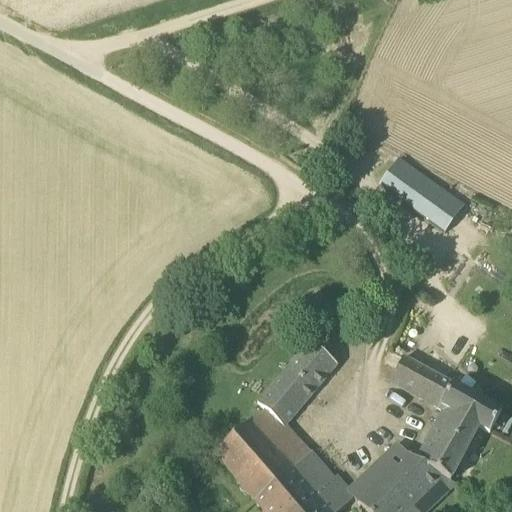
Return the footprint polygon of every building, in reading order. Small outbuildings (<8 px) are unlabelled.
[(379,188),(445,235),(464,209),(399,161),(379,188)] [(456,286),(469,265),(452,255),(439,276),(456,286)] [(337,367),(310,345),(310,344),(257,405),(284,430),(337,367)] [(439,408),(451,387),(403,360),(391,382),(439,408)] [(444,411),(478,429),(489,436),(501,415),(451,387),(439,408),(444,411)] [(478,429),(444,411),(417,464),(416,465),(450,483),(478,429)] [(253,425),(256,423),(254,421),(212,458),(214,460),(215,458),(255,504),(293,471),(253,425)] [(293,471),(255,504),(261,511),(341,511),(355,499),(336,478),(333,482),(310,457),(311,455),(293,471)] [(407,460),(358,506),(363,511),(428,511),(434,507),(434,508),(449,494),(450,483),(416,465),(417,464),(408,458),(407,460)]
